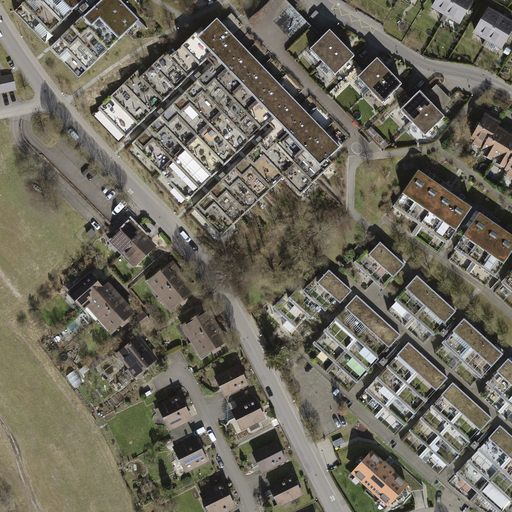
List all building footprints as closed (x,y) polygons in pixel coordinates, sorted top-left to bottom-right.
[(49,31),(59,22),(38,0),(24,0),(22,2),(49,31)] [(38,0),(59,22),(70,11),(59,0),(38,0)] [(59,0),(70,11),(82,0),(59,0)] [(118,39),(139,19),(120,0),(102,0),(91,11),(118,39)] [(437,0),(431,10),(446,19),(457,0),(437,0)] [(457,0),(446,19),(461,27),(476,2),(472,0),(457,0)] [(273,18),(294,38),(305,27),(302,25),(307,20),(288,2),(273,18)] [(474,34),(488,42),(503,18),(488,10),(474,34)] [(106,51),(118,39),(91,11),(79,23),(106,51)] [(488,42),(502,51),(511,34),(511,24),(503,18),(488,42)] [(197,39),(212,54),(231,36),(216,20),(206,30),(197,39)] [(96,61),(106,51),(79,23),(68,34),(96,61)] [(202,26),(177,50),(196,70),(212,54),(197,39),(206,30),(202,26)] [(85,71),(96,61),(68,34),(50,51),(58,60),(66,52),(85,71)] [(322,65),(341,46),(328,34),(309,53),(322,65)] [(218,60),(228,70),(247,52),(231,36),(212,54),(218,60)] [(172,45),(159,58),(184,82),(196,70),(177,50),(172,45)] [(322,65),(333,77),(352,58),(341,46),(322,65)] [(228,70),(243,86),(263,67),(247,52),(228,70)] [(147,69),(172,94),(184,82),(159,58),(147,69)] [(234,102),(246,89),(243,86),(228,70),(218,60),(205,72),(234,102)] [(369,94),(388,75),(376,62),(357,81),(369,94)] [(142,64),(131,75),(161,105),(172,94),(147,69),(142,64)] [(246,89),(259,102),(278,83),(263,67),(243,86),(246,89)] [(222,114),(234,102),(205,72),(193,84),(222,114)] [(12,75),(0,77),(0,92),(15,90),(12,75)] [(131,75),(120,85),(150,115),(161,105),(131,75)] [(369,94),(381,106),(400,87),(388,75),(369,94)] [(259,102),(274,118),(294,99),(278,83),(259,102)] [(209,126),(222,114),(193,84),(180,96),(209,126)] [(109,96),(139,126),(150,115),(120,85),(109,96)] [(437,88),(425,100),(420,95),(400,114),(412,126),(444,95),(437,88)] [(246,89),(234,102),(262,130),(274,118),(259,102),(246,89)] [(412,126),(424,138),(444,119),(440,115),(452,103),(444,95),(412,126)] [(139,126),(109,96),(97,109),(126,139),(139,126)] [(197,138),(209,126),(180,96),(168,108),(197,138)] [(280,124),(290,134),(309,115),(294,99),(274,118),(280,124)] [(234,102),(222,114),(249,142),(262,130),(234,102)] [(185,150),(197,138),(168,108),(156,121),(185,150)] [(222,114),(209,126),(237,154),(249,142),(222,114)] [(290,134),(305,149),(325,131),(309,115),(290,134)] [(500,125),(487,117),(474,139),(487,147),(497,129),(500,125)] [(172,162),(185,150),(156,121),(143,133),(172,162)] [(297,165),(309,153),(305,149),(290,134),(280,124),(268,136),(297,165)] [(209,126),(197,138),(225,166),(237,154),(209,126)] [(510,137),(497,129),(487,147),(484,152),(497,159),(510,137)] [(309,153),(321,165),(335,152),(340,146),(325,131),(305,149),(309,153)] [(160,174),(172,162),(143,133),(131,145),(160,174)] [(284,177),(297,165),(268,136),(255,148),(284,177)] [(511,137),(510,137),(497,159),(510,167),(511,163),(511,137)] [(197,138),(185,150),(212,178),(225,166),(197,138)] [(272,189),(284,177),(255,148),(243,160),(272,189)] [(185,150),(172,162),(200,190),(212,178),(185,150)] [(309,153),(297,165),(314,182),(340,156),(335,152),(321,165),(309,153)] [(260,201),(272,189),(243,160),(231,172),(260,201)] [(172,162),(160,174),(188,202),(200,190),(172,162)] [(301,194),(314,182),(297,165),(284,177),(301,194)] [(247,213),(260,201),(231,172),(218,184),(247,213)] [(419,172),(403,196),(416,205),(432,181),(435,178),(430,175),(428,178),(419,172)] [(432,181),(416,205),(430,214),(448,188),(443,184),(441,187),(432,181)] [(235,226),(247,213),(218,184),(206,196),(235,226)] [(448,188),(430,214),(443,223),(459,200),(450,193),(452,190),(448,188)] [(222,238),(235,226),(206,196),(194,209),(222,238)] [(420,227),(430,214),(416,205),(403,196),(394,209),(420,227)] [(459,200),(443,223),(456,232),(472,209),(463,203),(465,200),(461,197),(459,200)] [(447,245),(456,232),(443,223),(430,214),(420,227),(447,245)] [(479,215),(464,237),(478,246),(496,220),(491,217),(488,221),(479,215)] [(108,243),(121,257),(152,226),(146,220),(137,229),(130,222),(108,243)] [(496,220),(478,246),(491,256),(506,234),(497,228),(500,224),(496,220)] [(121,257),(134,270),(156,249),(149,241),(158,232),(152,226),(121,257)] [(92,229),(87,234),(92,239),(97,234),(92,229)] [(511,237),(506,234),(491,256),(505,265),(511,255),(511,237)] [(478,246),(464,237),(455,250),(496,278),(505,265),(491,256),(478,246)] [(395,278),(406,265),(376,239),(373,242),(375,243),(366,253),(359,247),(353,253),(357,257),(352,262),(362,271),(373,259),(395,278)] [(286,263),(296,270),(304,260),(293,253),(286,263)] [(362,271),(352,262),(343,274),(366,294),(374,285),(382,293),(395,278),(373,259),(362,271)] [(146,285),(157,299),(183,278),(171,264),(146,285)] [(79,280),(82,283),(68,296),(81,311),(85,308),(105,290),(93,277),(98,272),(94,267),(79,280)] [(324,313),(335,301),(317,285),(328,274),(323,269),(320,272),(322,274),(314,282),(303,294),(320,310),(324,313)] [(338,304),(349,293),(328,274),(317,285),(335,301),(338,304)] [(310,321),(320,310),(303,294),(314,282),(308,277),(306,281),(307,282),(299,290),(289,302),(306,318),(310,321)] [(157,299),(169,313),(195,292),(183,278),(157,299)] [(427,307),(437,296),(419,279),(409,290),(427,307)] [(85,308),(98,322),(122,301),(110,286),(105,290),(85,308)] [(295,329),(306,318),(289,302),(299,290),(294,286),(291,289),(292,290),(274,310),(295,329)] [(409,290),(398,301),(417,318),(427,307),(409,290)] [(445,324),(456,312),(437,296),(427,307),(445,324)] [(368,328),(379,316),(358,297),(347,309),(368,328)] [(98,322),(111,336),(135,315),(122,301),(98,322)] [(398,301),(388,312),(407,329),(417,318),(398,301)] [(435,335),(445,324),(427,307),(417,318),(435,335)] [(358,339),(368,328),(347,309),(336,320),(358,339)] [(135,325),(146,317),(141,312),(131,320),(135,325)] [(182,333),(192,347),(218,329),(208,315),(182,333)] [(390,348),(401,336),(379,316),(368,328),(390,348)] [(146,317),(135,325),(139,330),(150,322),(146,317)] [(425,346),(435,335),(417,318),(407,329),(425,346)] [(347,351),(358,339),(336,320),(326,332),(347,351)] [(473,350),(483,338),(464,322),(454,333),(473,350)] [(380,360),(390,348),(368,328),(358,339),(380,360)] [(192,347),(202,362),(228,344),(218,329),(192,347)] [(336,363),(347,351),(326,332),(315,344),(336,363)] [(454,333),(434,355),(452,372),(473,350),(454,333)] [(491,366),(501,355),(483,338),(473,350),(491,366)] [(369,371),(380,360),(358,339),(347,351),(369,371)] [(132,347),(116,359),(127,374),(123,377),(129,386),(159,363),(144,343),(134,350),(132,347)] [(399,356),(418,372),(428,360),(410,344),(399,356)] [(471,389),(491,366),(473,350),(452,372),(471,389)] [(359,383),(369,371),(347,351),(336,363),(359,383)] [(388,368),(407,384),(418,372),(399,356),(388,368)] [(418,372),(436,389),(447,376),(428,360),(418,372)] [(511,384),(511,364),(510,363),(500,374),(511,384)] [(237,367),(214,378),(224,398),(247,387),(237,367)] [(378,380),(396,397),(407,384),(388,368),(378,380)] [(67,377),(75,390),(83,385),(74,372),(67,377)] [(407,384),(426,401),(436,389),(418,372),(407,384)] [(510,403),(511,401),(511,384),(500,374),(490,385),(510,403)] [(367,392),(386,409),(396,397),(378,380),(367,392)] [(396,397),(415,413),(426,401),(407,384),(396,397)] [(442,396),(463,414),(473,402),(453,384),(442,396)] [(500,414),(510,403),(490,385),(480,396),(500,414)] [(180,392),(155,405),(172,437),(189,428),(185,420),(192,416),(180,392)] [(432,408),(452,426),(463,414),(442,396),(432,408)] [(386,409),(404,425),(415,413),(396,397),(386,409)] [(463,414),(483,432),(493,420),(473,402),(463,414)] [(255,403),(231,414),(241,434),(265,422),(255,403)] [(511,425),(511,404),(510,403),(500,414),(511,425)] [(421,420),(441,438),(452,426),(432,408),(421,420)] [(395,434),(403,425),(390,413),(382,422),(395,434)] [(452,426),(472,444),(483,432),(463,414),(452,426)] [(410,432),(431,450),(441,438),(421,420),(410,432)] [(441,438),(461,456),(472,444),(452,426),(441,438)] [(176,447),(171,449),(184,472),(206,461),(189,428),(172,437),(176,447)] [(511,459),(511,457),(511,438),(500,428),(489,440),(511,459)] [(431,450),(451,468),(461,456),(441,438),(431,450)] [(278,440),(253,453),(263,473),(288,460),(278,440)] [(500,470),(511,459),(489,440),(479,451),(500,470)] [(489,482),(500,470),(479,451),(468,463),(489,482)] [(384,464),(372,453),(354,473),(389,504),(407,485),(393,472),(394,472),(385,463),(384,464)] [(511,481),(511,459),(500,470),(511,481)] [(479,494),(489,482),(468,463),(458,475),(479,494)] [(511,502),(511,501),(511,481),(500,470),(489,482),(511,502)] [(296,475),(271,487),(280,506),(305,494),(296,475)] [(498,511),(502,511),(511,502),(489,482),(479,494),(498,511)] [(225,483),(202,495),(209,508),(203,511),(228,511),(227,509),(236,504),(225,483)]
